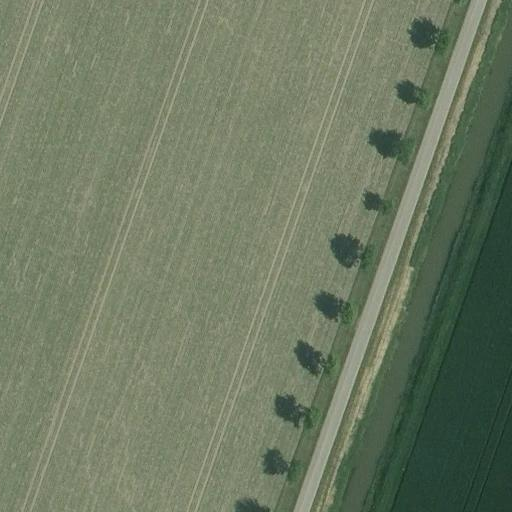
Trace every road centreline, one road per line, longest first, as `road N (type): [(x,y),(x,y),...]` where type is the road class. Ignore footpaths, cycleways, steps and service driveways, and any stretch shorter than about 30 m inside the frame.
road 1 (unclassified): [(300,511),(478,0)]
road 2 (track): [(511,147),(385,511)]
